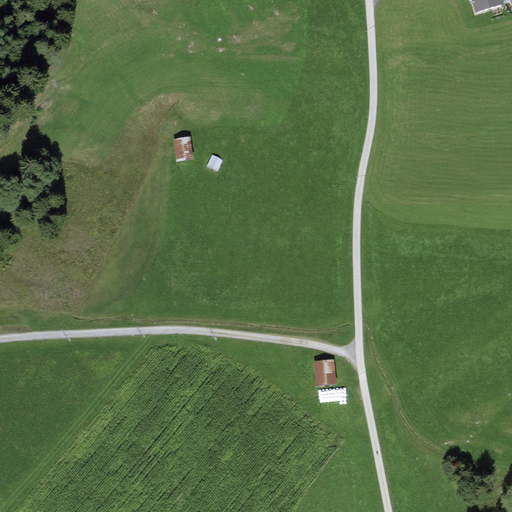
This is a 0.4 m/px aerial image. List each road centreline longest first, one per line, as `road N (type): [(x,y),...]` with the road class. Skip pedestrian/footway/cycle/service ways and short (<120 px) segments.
road 1 (track): [(0,339),(190,331),(359,354)]
road 2 (track): [(368,0),(376,107),(357,220),(359,354)]
road 3 (track): [(359,354),(390,511)]
